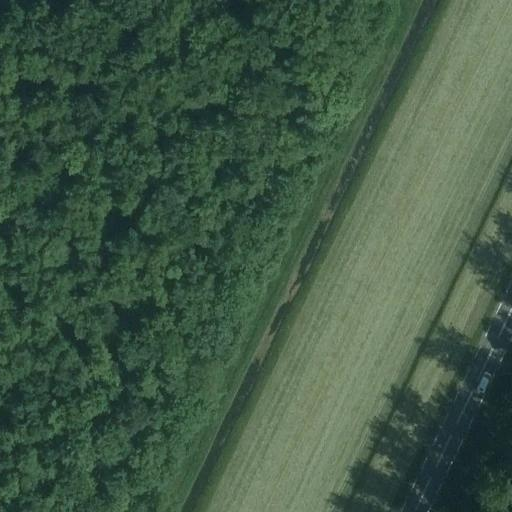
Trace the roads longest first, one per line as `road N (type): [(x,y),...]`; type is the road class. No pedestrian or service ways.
road 1 (track): [(161,511),(406,0)]
road 2 (primary): [(414,511),(511,308)]
